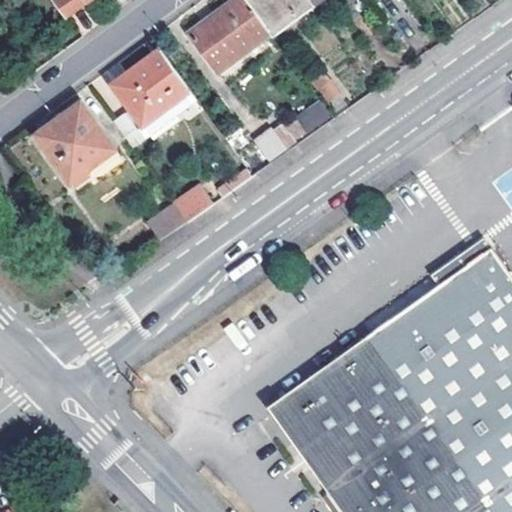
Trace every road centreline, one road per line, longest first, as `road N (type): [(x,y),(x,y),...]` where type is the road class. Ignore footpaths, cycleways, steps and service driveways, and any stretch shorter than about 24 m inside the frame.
road 1 (tertiary): [(137,315),(207,256),(511,39)]
road 2 (residential): [(164,0),(0,123)]
road 3 (tertiary): [(186,511),(42,378)]
